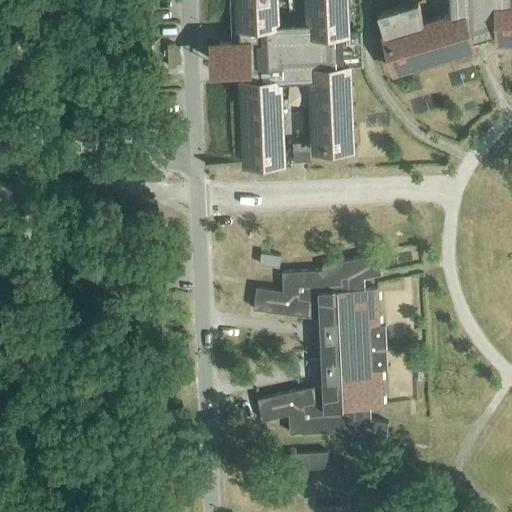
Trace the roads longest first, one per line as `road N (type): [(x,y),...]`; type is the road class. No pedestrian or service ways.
road 1 (residential): [(193,156),(210,511)]
road 2 (unknown): [(195,193),(419,184)]
road 3 (residential): [(193,156),(0,160)]
road 4 (residential): [(188,0),(193,156)]
